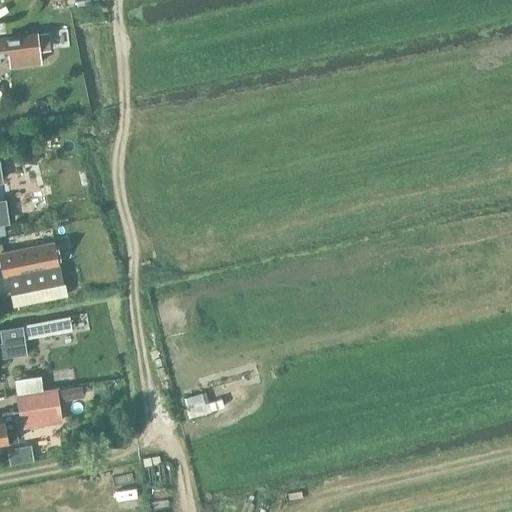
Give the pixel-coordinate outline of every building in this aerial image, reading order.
[(38,32),(0,37),(0,55),(8,55),(10,66),(41,62),(38,32)] [(38,145),(24,143),(22,157),(36,159),(38,145)] [(57,264),(53,242),(0,252),(0,253),(5,276),(7,275),(10,294),(63,283),(59,263),(57,264)] [(70,315),(58,318),(21,325),(21,326),(1,330),(6,359),(26,356),(23,339),(73,330),(70,315)] [(91,384),(94,397),(116,393),(114,380),(91,384)] [(63,388),(67,403),(82,400),(79,385),(63,388)] [(17,396),(21,424),(61,417),(57,389),(17,396)] [(0,442),(18,440),(13,411),(3,412),(4,418),(0,418),(0,442)] [(9,443),(10,461),(34,460),(33,442),(9,443)]
